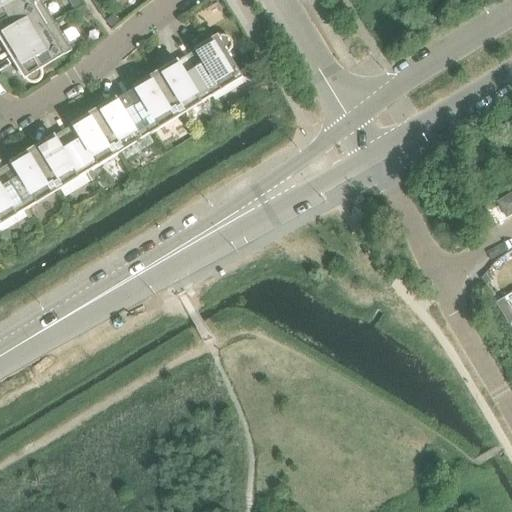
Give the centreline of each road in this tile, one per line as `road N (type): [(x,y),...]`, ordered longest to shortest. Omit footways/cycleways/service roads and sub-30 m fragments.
road 1 (unclassified): [(242,214),(0,360)]
road 2 (residential): [(6,116),(179,0)]
road 3 (tertiary): [(511,16),(352,121)]
road 4 (tertiary): [(375,155),(511,71)]
road 5 (unclassified): [(242,214),(279,211),(375,155)]
road 6 (unclassified): [(511,412),(442,283)]
road 7 (unclassified): [(352,121),(262,186),(242,214)]
road 8 (unclassified): [(442,283),(375,155)]
road 9 (tertiary): [(352,121),(277,0)]
